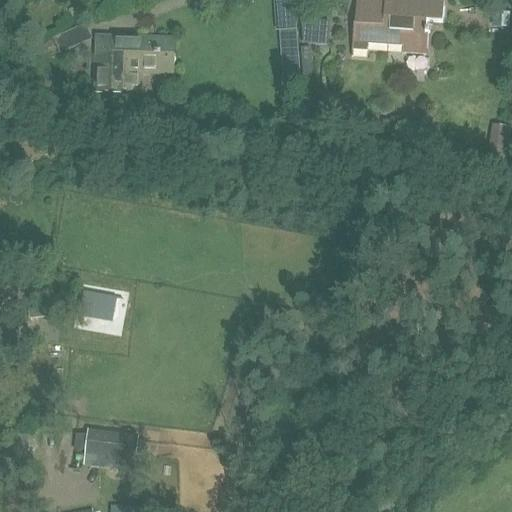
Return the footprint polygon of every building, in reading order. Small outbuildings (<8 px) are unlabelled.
[(280,29),(297,28),(294,0),(274,0),(277,29),(280,29)] [(358,18),(358,26),(354,26),(352,51),(366,52),(367,46),(402,49),(402,56),(426,57),(428,31),(426,31),(426,23),(442,25),(443,3),(401,0),(356,0),(355,18),(358,18)] [(297,28),(280,29),(281,45),(283,82),(300,80),(298,44),(297,28)] [(329,42),(329,30),(306,28),(306,41),(329,42)] [(175,41),(96,38),(94,93),(141,95),(142,74),(174,75),(175,41)] [(44,311),(30,312),(31,319),(44,318),(44,311)] [(140,437),(88,431),(84,467),(135,473),(140,437)]
